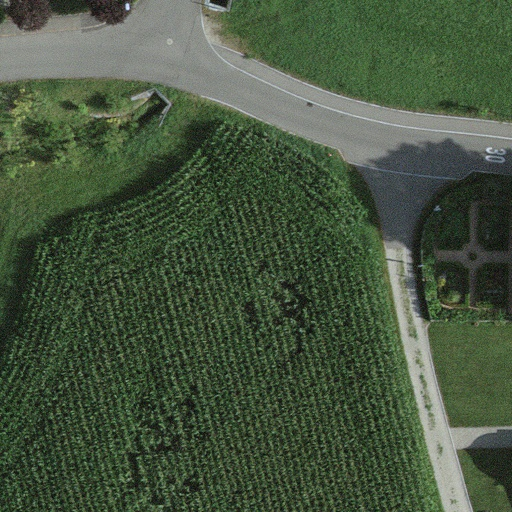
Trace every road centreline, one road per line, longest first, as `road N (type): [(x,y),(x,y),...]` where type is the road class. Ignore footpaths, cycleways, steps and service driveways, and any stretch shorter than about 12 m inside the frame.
road 1 (track): [(392,140),(389,192),(461,511)]
road 2 (residential): [(511,158),(306,120),(166,63)]
road 3 (residential): [(166,63),(64,56),(0,62)]
